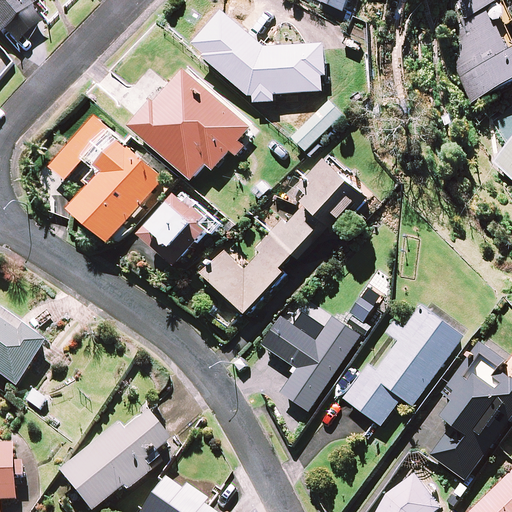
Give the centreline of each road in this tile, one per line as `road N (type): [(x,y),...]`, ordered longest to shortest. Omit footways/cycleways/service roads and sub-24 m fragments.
road 1 (residential): [(0,215),(165,329),(197,362),(285,511)]
road 2 (residential): [(0,139),(126,0)]
